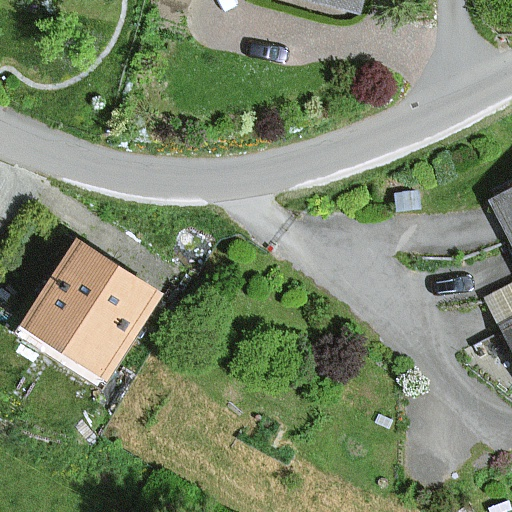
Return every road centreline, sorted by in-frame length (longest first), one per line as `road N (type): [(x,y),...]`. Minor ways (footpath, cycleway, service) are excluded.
road 1 (unclassified): [(0,136),(138,176),(237,179),(350,150),(465,93)]
road 2 (track): [(16,142),(18,172),(154,275)]
